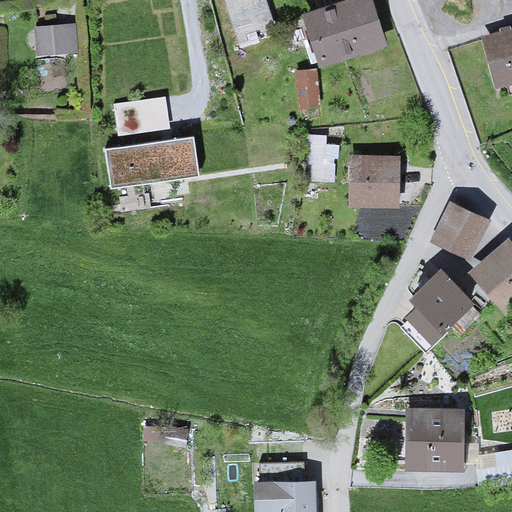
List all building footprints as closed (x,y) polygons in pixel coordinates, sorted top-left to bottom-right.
[(265,0),(223,0),(235,36),(273,25),(265,0)] [(366,0),(341,0),(300,15),(318,66),(382,44),(366,0)] [(68,20),(24,21),(25,53),(69,51),(68,20)] [(511,27),(480,35),(492,87),(511,82),(511,27)] [(311,72),(294,73),(296,110),(312,109),(311,72)] [(331,135),(308,135),(309,178),(332,178),(331,135)] [(189,138),(108,150),(113,182),(194,170),(189,138)] [(343,203),(397,204),(398,156),(344,155),(343,203)] [(425,242),(460,259),(478,221),(443,204),(425,242)] [(511,250),(504,241),(464,272),(497,313),(511,301),(511,250)] [(466,305),(434,273),(392,315),(424,347),(466,305)] [(454,409),(397,409),(397,472),(454,472),(454,409)] [(389,437),(371,438),(371,453),(389,453),(389,437)] [(511,452),(476,458),(480,486),(511,480),(511,452)] [(309,511),(310,479),(246,479),(245,511),(309,511)]
